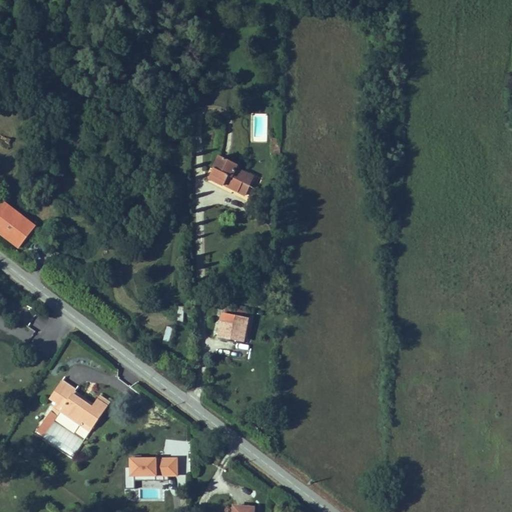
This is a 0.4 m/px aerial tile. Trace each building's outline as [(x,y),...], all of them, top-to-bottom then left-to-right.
[(272,157),(279,157),(280,138),(272,138),(272,157)] [(255,178),(235,169),(237,163),(219,155),(208,179),(225,187),(227,184),(248,194),(255,178)] [(0,237),(19,251),(35,229),(3,205),(0,209),(0,237)] [(221,314),(217,338),(224,339),(225,334),(243,337),(246,318),(221,314)] [(166,326),(163,341),(170,342),(173,327),(166,326)] [(242,345),(243,337),(225,334),(224,339),(224,341),(242,345)] [(77,404),(74,408),(92,422),(96,417),(104,423),(120,402),(109,395),(105,401),(103,403),(92,395),(94,392),(86,386),(87,385),(75,376),(62,393),(69,398),(77,404)] [(105,401),(94,392),(92,395),(103,403),(105,401)] [(66,402),(74,408),(77,404),(69,398),(66,402)] [(56,419),(63,424),(70,412),(63,407),(56,419)] [(92,422),(100,428),(104,423),(96,417),(92,422)] [(63,424),(56,419),(50,428),(57,433),(63,424)] [(135,488),(135,477),(180,476),(180,457),(131,457),(131,467),(125,467),(125,488),(135,488)]
